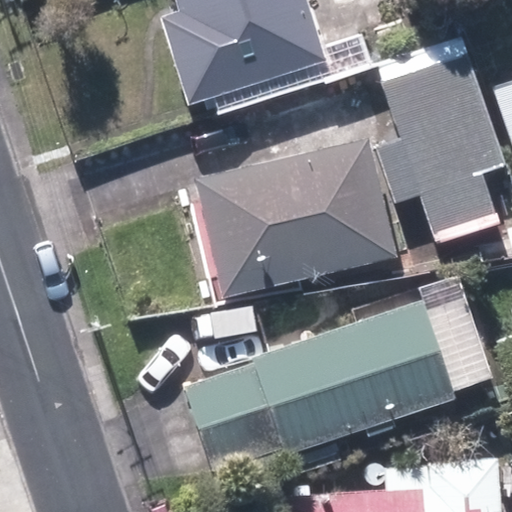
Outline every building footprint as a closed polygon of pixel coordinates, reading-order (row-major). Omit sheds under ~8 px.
[(184,96),(218,85),(227,112),(383,63),(372,29),(326,43),(312,0),(179,0),(181,6),(158,13),(184,96)] [(398,137),(376,145),(395,198),(417,190),(437,243),(502,220),(483,166),(505,158),(466,49),(378,81),(398,137)] [(511,79),(496,85),(511,132),(511,79)] [(397,247),(367,133),(196,179),(227,293),(397,247)] [(460,395),(456,385),(494,372),(460,274),(251,347),(255,358),(181,384),(212,471),(291,443),(301,470),(341,456),(335,438),(460,395)] [(502,511),(500,451),(368,457),(369,484),(293,487),(293,511),(502,511)]
